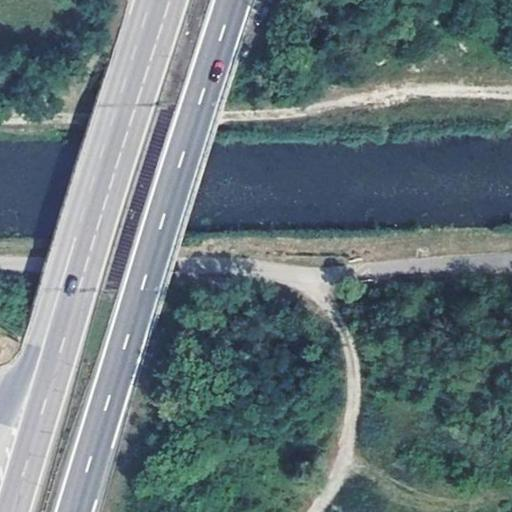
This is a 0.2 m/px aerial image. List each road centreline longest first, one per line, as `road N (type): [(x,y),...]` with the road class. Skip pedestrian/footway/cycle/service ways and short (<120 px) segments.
road 1 (motorway): [(74,511),(236,0)]
road 2 (track): [(0,119),(266,115),(393,89),(511,90)]
road 3 (unclassified): [(0,265),(178,262),(311,274),(357,267)]
road 4 (motorway): [(102,218),(13,511)]
road 5 (track): [(311,274),(341,320),(353,381),(338,459),(313,511)]
road 6 (motorway): [(168,0),(102,218)]
road 7 (motorway): [(102,218),(71,232),(22,372)]
